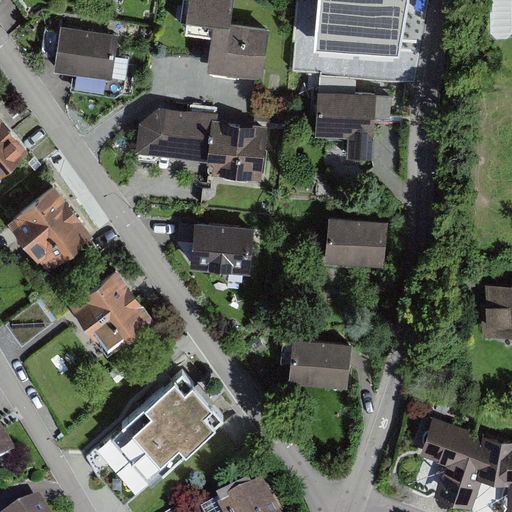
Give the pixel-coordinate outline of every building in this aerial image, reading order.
[(232,0),(187,0),(185,15),(214,18),(208,68),(263,74),(269,26),(229,21),(232,0)] [(408,0),(349,0),(349,12),(408,15),(408,0)] [(120,34),(63,25),(56,69),(113,78),(120,34)] [(377,91),(323,90),(322,135),(353,135),(352,152),(376,152),(377,91)] [(162,112),(144,122),(139,155),(213,158),(212,174),(267,176),(270,122),(223,120),(223,114),(162,112)] [(0,168),(25,149),(0,116),(0,168)] [(92,233),(57,184),(8,219),(44,268),(92,233)] [(391,221),(333,215),(329,260),(387,266),(391,221)] [(259,228),(198,220),(192,266),(253,274),(259,228)] [(152,314),(121,266),(70,298),(101,347),(152,314)] [(511,281),(487,283),(489,336),(511,335),(511,281)] [(25,344),(58,320),(41,297),(8,321),(25,344)] [(351,345),(296,340),(293,377),(348,381),(351,345)] [(92,450),(108,468),(101,475),(124,502),(223,417),(183,371),(164,388),(158,381),(134,402),(140,409),(92,450)] [(0,462),(17,452),(0,424),(0,414),(2,413),(0,410),(0,462)] [(511,440),(481,435),(432,419),(421,455),(447,463),(437,492),(475,505),(483,481),(511,484),(510,508),(511,507),(511,440)] [(277,511),(263,483),(217,506),(219,511),(277,511)] [(47,511),(41,500),(20,511),(47,511)]
